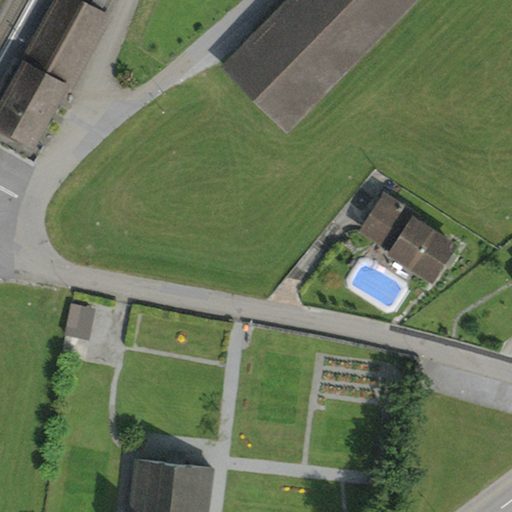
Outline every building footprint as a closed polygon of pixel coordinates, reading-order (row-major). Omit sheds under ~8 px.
[(65,0),(28,67),(59,84),(69,67),(98,15),(71,0),(65,0)] [(286,124),(408,0),(294,0),(228,67),(286,124)] [(0,123),(32,141),(62,86),(59,84),(28,67),(25,66),(0,110),(0,123)] [(414,222),(416,217),(385,196),(362,230),(432,278),(444,260),(448,253),(453,247),(414,222)] [(444,260),(451,265),(456,258),(448,253),(444,260)] [(72,304),(71,310),(90,314),(92,308),(72,304)] [(85,339),(90,314),(71,310),(66,335),(85,339)] [(167,463),(185,465),(186,452),(168,450),(167,463)] [(206,511),(212,468),(185,465),(167,463),(137,459),(131,511),(206,511)]
